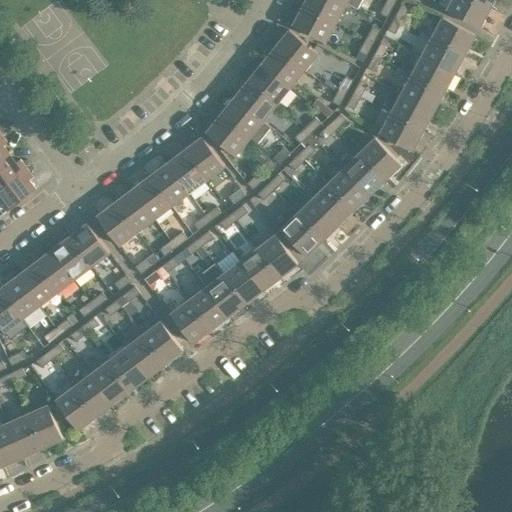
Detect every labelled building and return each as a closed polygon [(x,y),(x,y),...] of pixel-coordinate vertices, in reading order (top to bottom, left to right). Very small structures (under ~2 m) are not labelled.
[(305,0),(304,4),(337,22),(347,3),(342,0),(305,0)] [(386,0),(380,12),(388,17),(395,4),(387,0),(386,0)] [(452,0),(447,9),(480,27),(491,7),(478,0),(452,0)] [(410,8),(402,3),(395,16),(403,20),(410,8)] [(293,24),(326,42),(337,22),(304,4),(293,24)] [(388,29),(396,33),(403,20),(395,16),(388,29)] [(476,34),(443,16),(432,36),(465,54),(476,34)] [(381,29),(373,25),(366,38),(374,42),(381,29)] [(319,52),(290,29),(275,46),(304,70),(319,52)] [(422,55),(455,73),(465,54),(432,36),(422,55)] [(359,50),(367,55),(374,42),(366,38),(359,50)] [(389,45),(381,41),(374,54),(382,58),(389,45)] [(262,63),(291,87),(304,70),(275,46),(262,63)] [(367,67),(375,71),(382,58),(374,54),(367,67)] [(455,73),(422,55),(412,74),(444,92),(455,73)] [(248,80),(277,103),(291,87),(262,63),(248,80)] [(401,93),(434,111),(444,92),(412,74),(401,93)] [(354,80),(346,75),(339,88),(347,92),(354,80)] [(368,83),(361,79),(354,92),(362,96),(368,83)] [(235,97),(264,120),(277,103),(248,80),(235,97)] [(332,101),(340,105),(347,92),(339,88),(332,101)] [(347,105),(355,109),(362,96),(354,92),(347,105)] [(391,112),(424,130),(434,111),(401,93),(391,112)] [(221,114),(250,137),(264,120),(235,97),(221,114)] [(380,132),(413,150),(424,130),(391,112),(380,132)] [(347,119),(341,113),(330,123),(336,129),(347,119)] [(207,131),(236,155),(250,137),(221,114),(207,131)] [(321,123),(315,117),(305,127),(311,133),(321,123)] [(320,133),(326,139),(336,129),(330,123),(320,133)] [(294,137),(300,143),(302,142),(311,133),(305,127),(294,137)] [(4,144),(8,141),(1,133),(0,133),(0,160),(10,153),(4,144)] [(311,133),(302,142),(306,146),(310,142),(316,148),(321,143),(311,133)] [(85,135),(73,144),(81,155),(93,146),(85,135)] [(225,165),(203,136),(184,149),(207,179),(225,165)] [(401,163),(376,137),(359,153),(385,179),(401,163)] [(305,159),(316,149),(310,143),(299,153),(305,159)] [(284,147),(273,157),(279,163),(290,153),(284,147)] [(167,162),(190,192),(207,179),(184,149),(167,162)] [(21,158),(17,161),(10,153),(0,160),(0,187),(27,167),(21,158)] [(289,163),(295,169),(305,159),(299,153),(289,163)] [(344,168),(370,194),(385,179),(359,153),(344,168)] [(150,175),(172,205),(190,192),(167,162),(150,175)] [(30,178),(34,175),(27,167),(0,187),(0,207),(4,213),(37,188),(30,178)] [(328,183),(354,209),(370,194),(344,168),(328,183)] [(257,173),(247,182),(253,189),(263,179),(257,173)] [(285,179),(279,173),(268,183),(274,189),(285,179)] [(133,188),(155,218),(172,205),(150,175),(133,188)] [(258,193),(264,199),(274,189),(268,183),(258,193)] [(313,198),(339,224),(354,209),(328,183),(313,198)] [(229,196),(235,203),(246,194),(241,187),(229,196)] [(115,201),(138,231),(155,218),(133,188),(115,201)] [(297,213),(323,239),(339,224),(313,198),(297,213)] [(97,215),(120,245),(138,231),(115,201),(97,215)] [(249,211),(243,204),(232,212),(237,219),(249,211)] [(222,212),(217,205),(206,214),(211,221),(222,212)] [(220,222),(225,228),(237,219),(232,212),(220,222)] [(281,229),(307,255),(323,239),(297,213),(281,229)] [(194,223),(199,230),(211,221),(206,214),(194,223)] [(110,252),(88,222),(70,236),(92,266),(110,252)] [(214,237),(209,230),(197,239),(203,246),(214,237)] [(188,238),(183,231),(171,240),(177,247),(188,238)] [(298,263),(276,233),(258,247),(280,277),(298,263)] [(52,249),(75,279),(92,266),(70,236),(52,249)] [(186,247),(191,254),(203,246),(197,239),(186,247)] [(160,249),(165,255),(177,247),(171,240),(160,249)] [(241,260),(263,290),(280,277),(258,247),(241,260)] [(35,262),(57,292),(75,279),(52,249),(35,262)] [(175,256),(163,265),(168,272),(180,263),(175,256)] [(136,266),(141,273),(153,264),(148,257),(136,266)] [(263,290),(241,260),(223,273),(246,303),(263,290)] [(18,275),(40,305),(57,292),(35,262),(18,275)] [(145,278),(150,285),(162,276),(157,269),(145,278)] [(206,286),(228,316),(246,303),(223,273),(206,286)] [(126,274),(115,282),(120,289),(132,281),(126,274)] [(1,288),(23,318),(40,305),(18,275),(1,288)] [(129,301),(141,292),(135,285),(124,294),(129,301)] [(189,299),(211,329),(228,316),(206,286),(189,299)] [(0,288),(0,324),(5,331),(23,318),(1,288),(0,288)] [(108,299),(102,292),(91,300),(96,307),(108,299)] [(105,308),(111,315),(122,306),(117,299),(105,308)] [(171,313),(193,342),(211,329),(189,299),(171,313)] [(79,309),(85,316),(96,307),(91,300),(79,309)] [(99,323),(94,316),(83,325),(88,332),(99,323)] [(73,325),(68,318),(56,326),(62,333),(73,325)] [(184,350),(161,320),(143,334),(166,363),(184,350)] [(71,334),(76,341),(88,332),(83,325),(71,334)] [(44,335),(50,342),(62,333),(56,326),(44,335)] [(166,363),(143,334),(126,347),(148,376),(166,363)] [(65,349),(60,342),(48,351),(53,358),(65,349)] [(148,376),(126,347),(109,360),(131,389),(148,376)] [(12,365),(25,359),(21,351),(8,357),(12,365)] [(36,360),(42,367),(53,358),(48,351),(36,360)] [(131,389),(109,360),(91,373),(114,402),(131,389)] [(26,375),(22,367),(9,373),(13,381),(26,375)] [(0,377),(0,386),(0,387),(13,381),(9,373),(0,377)] [(114,402),(91,373),(74,386),(96,415),(114,402)] [(56,399),(79,429),(96,415),(74,386),(56,399)] [(63,438),(48,404),(28,413),(43,447),(63,438)] [(43,447),(28,413),(8,422),(23,456),(43,447)] [(23,456),(8,422),(0,425),(0,457),(3,465),(23,456)]
